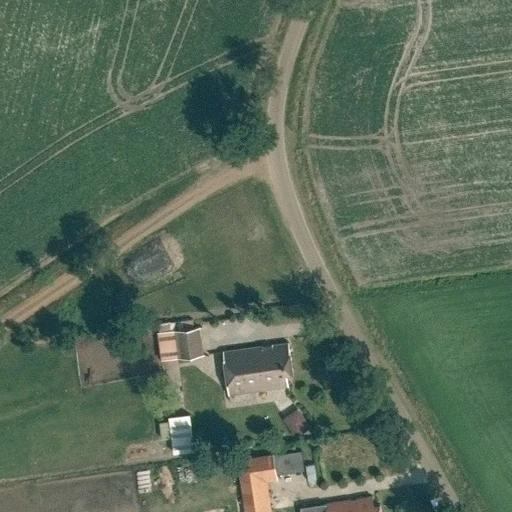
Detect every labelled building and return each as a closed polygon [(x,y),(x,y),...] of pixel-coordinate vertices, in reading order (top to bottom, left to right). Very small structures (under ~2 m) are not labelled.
[(198,329),(155,334),(158,362),(201,356),(198,329)] [(224,353),(229,395),(289,387),(287,377),(294,376),(290,344),(224,353)] [(194,451),(190,415),(169,418),(173,454),(194,451)] [(296,437),(311,427),(304,417),(289,427),(296,437)] [(170,454),(169,442),(153,444),(154,456),(170,454)] [(271,511),(267,481),(276,480),(272,456),(238,460),(245,511),(271,511)] [(326,505),(326,511),(381,511),(380,506),(374,507),(372,497),(357,500),(357,503),(351,503),(351,501),(326,505)]
